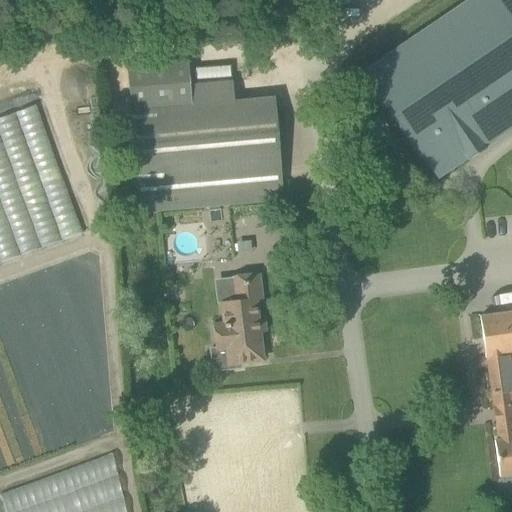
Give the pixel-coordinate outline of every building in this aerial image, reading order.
[(511,0),(467,0),(361,71),(438,179),(511,128),(511,0)] [(192,104),(132,110),(140,215),(283,201),(274,97),(234,101),(232,83),(190,86),(192,104)] [(0,116),(0,262),(81,233),(34,104),(0,116)] [(213,326),(215,348),(210,349),(213,371),(241,368),(240,363),(262,361),(255,300),(261,299),(258,274),(231,277),(233,301),(221,303),(224,325),(213,326)] [(485,358),(486,358),(494,417),(497,441),(495,441),(499,477),(511,475),(511,312),(479,317),(485,358)] [(127,511),(115,459),(19,482),(25,511),(127,511)]
